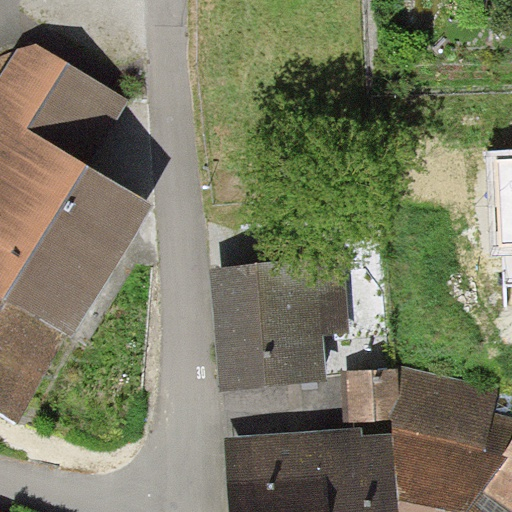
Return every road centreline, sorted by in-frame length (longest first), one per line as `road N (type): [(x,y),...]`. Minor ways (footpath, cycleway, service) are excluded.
road 1 (residential): [(174,506),(198,403),(161,0)]
road 2 (residential): [(0,477),(71,496),(174,506)]
